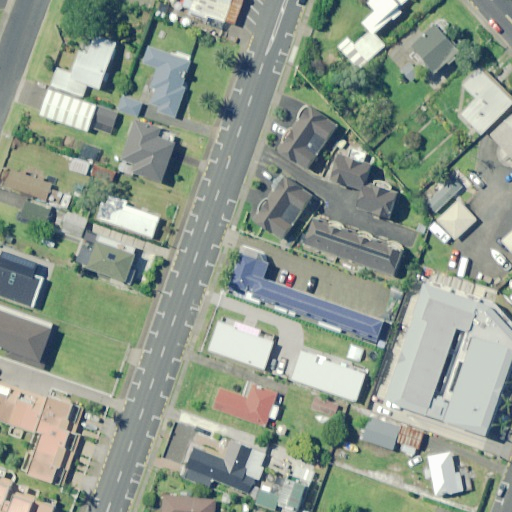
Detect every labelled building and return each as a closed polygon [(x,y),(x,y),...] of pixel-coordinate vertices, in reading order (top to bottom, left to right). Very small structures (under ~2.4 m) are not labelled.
[(240,0),(192,0),(189,9),(232,24),(240,0)] [(369,0),(373,3),(370,6),(377,13),(363,25),(370,33),(354,48),(346,39),(337,48),(359,71),(385,47),(375,36),(392,20),(394,22),(403,14),(399,9),(408,0),(369,0)] [(435,27),(410,49),(435,77),(460,54),(435,27)] [(117,41),(95,34),(89,53),(80,50),(72,73),(56,67),(50,85),(84,96),(88,84),(101,89),(117,41)] [(191,60),(147,45),(142,62),(156,67),(150,87),(155,89),(150,103),(159,106),(157,111),(175,117),(185,87),(182,86),(191,60)] [(511,103),(478,70),(462,86),(476,100),(460,117),(480,137),(511,104),(511,103)] [(118,112),(49,88),(40,114),(88,131),(92,119),(113,127),(118,112)] [(142,102),(122,95),(117,109),(137,116),(142,102)] [(310,110),(279,153),(307,173),(337,129),(310,110)] [(162,127),(135,117),(121,159),(135,164),(132,172),(163,182),(176,142),(159,136),(162,127)] [(511,119),(491,139),(511,162),(511,119)] [(372,167),(338,156),(330,182),(363,193),(357,211),(390,221),(398,195),(366,185),(372,167)] [(89,162),(73,157),(69,168),(86,174),(89,162)] [(52,183),(10,169),(5,185),(59,203),(62,193),(50,189),(52,183)] [(313,199),(285,181),(255,224),(282,243),(313,199)] [(127,202),(109,195),(100,219),(152,238),(160,218),(126,206),(127,202)] [(52,206),(27,196),(19,215),(45,224),(52,206)] [(477,221),(458,201),(437,221),(455,240),(477,221)] [(88,218),(67,212),(62,230),(83,236),(88,218)] [(404,254),(315,223),(306,248),(395,279),(404,254)] [(511,231),(502,241),(511,252),(511,231)] [(139,249),(99,235),(93,251),(82,247),(76,265),(127,282),(139,249)] [(43,260),(5,246),(0,259),(0,293),(39,307),(49,277),(38,273),(43,260)] [(239,257),(227,292),(376,345),(383,325),(263,283),(268,267),(239,257)] [(511,322),(493,302),(429,281),(427,287),(388,402),(432,416),(435,407),(460,333),(475,338),(450,412),(447,421),(488,435),(511,365),(511,322)] [(46,369),(54,347),(48,345),(54,328),(54,325),(0,305),(0,345),(8,349),(6,354),(46,369)] [(207,351),(272,374),(282,347),(217,324),(207,351)] [(291,382),(356,405),(366,377),(301,354),(291,382)] [(24,393),(0,384),(0,423),(9,426),(6,435),(29,443),(19,470),(28,474),(27,477),(52,486),(54,481),(64,484),(80,436),(76,434),(79,425),(84,410),(71,406),(47,397),(46,400),(24,393)] [(277,395),(252,386),(247,399),(220,390),(213,409),(265,427),(269,417),(275,420),(279,407),(273,405),(277,395)] [(339,406),(317,397),(311,410),(333,419),(339,406)] [(399,429),(370,419),(362,441),(392,452),(399,429)] [(423,435),(401,427),(396,444),(418,451),(423,435)] [(255,474),(258,475),(263,463),(260,462),(265,450),(230,436),(223,455),(193,443),(181,472),(209,483),(212,475),(249,490),(255,474)] [(463,493),(460,476),(455,476),(451,455),(428,459),(430,471),(424,473),(426,481),(432,480),(435,499),(463,493)] [(314,466),(296,460),(293,469),(311,476),(314,466)] [(307,479),(285,472),(279,490),(260,483),(255,498),(275,504),(278,496),(299,503),(307,479)] [(0,477),(0,511),(51,511),(53,507),(19,494),(16,501),(8,499),(13,485),(14,482),(0,477)] [(214,511),(216,495),(163,490),(161,511),(214,511)]
